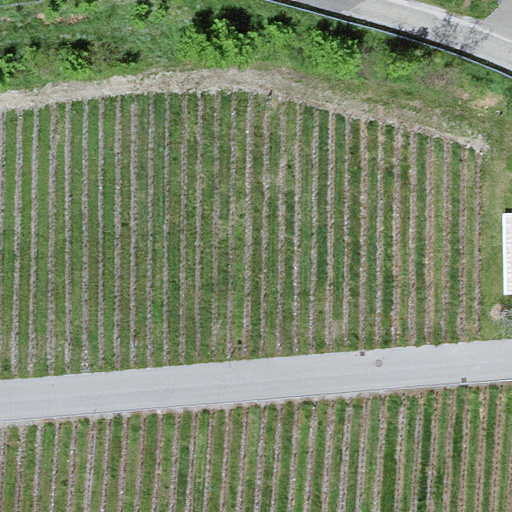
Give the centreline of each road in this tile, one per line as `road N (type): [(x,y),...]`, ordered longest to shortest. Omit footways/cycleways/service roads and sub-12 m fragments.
road 1 (residential): [(511,365),(0,408)]
road 2 (residential): [(323,0),(476,41),(511,59)]
